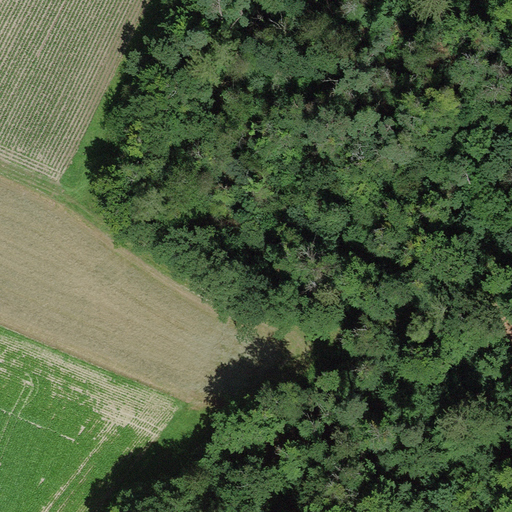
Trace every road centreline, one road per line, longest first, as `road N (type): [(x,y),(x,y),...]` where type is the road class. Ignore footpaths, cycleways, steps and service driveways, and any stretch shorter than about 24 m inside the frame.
road 1 (track): [(511,300),(287,342),(49,195),(0,175)]
road 2 (track): [(279,0),(144,254)]
